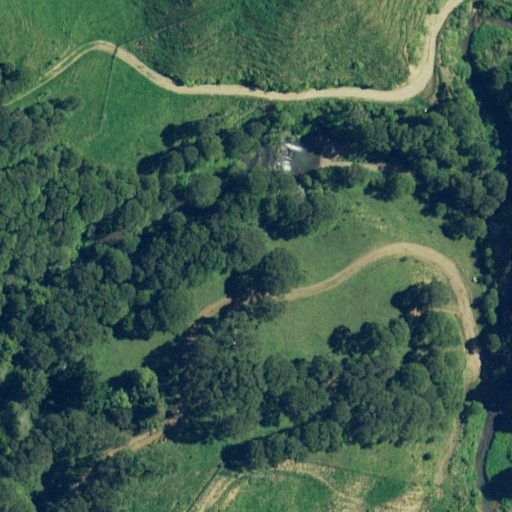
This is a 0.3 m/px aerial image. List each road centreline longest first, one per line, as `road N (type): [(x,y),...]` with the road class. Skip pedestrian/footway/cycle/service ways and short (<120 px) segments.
road 1 (track): [(56,511),(89,474),(167,425),(177,409),(185,346),(209,312),(294,296),(393,249),(421,254),(455,281),(474,347),(511,407)]
road 2 (track): [(282,94),(179,87),(116,51),(88,46),(0,113)]
road 3 (track): [(419,93),(282,94)]
